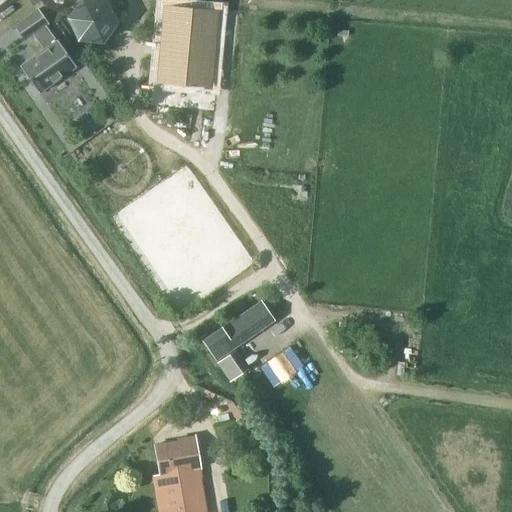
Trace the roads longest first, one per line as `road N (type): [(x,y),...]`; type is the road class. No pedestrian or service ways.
road 1 (track): [(162,342),(269,270),(349,386),(370,387),(396,374),(407,351),(399,321),(336,311)]
road 2 (track): [(370,387),(511,407)]
